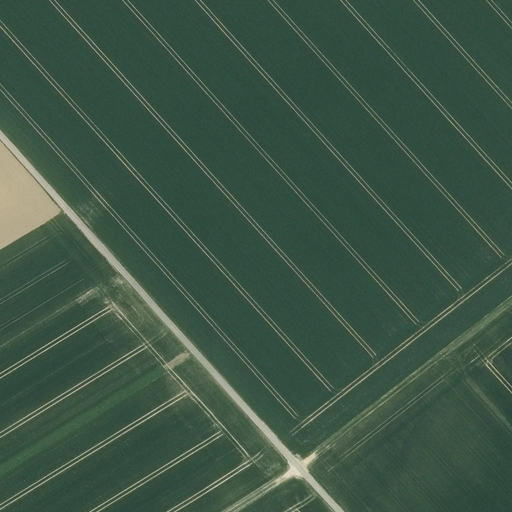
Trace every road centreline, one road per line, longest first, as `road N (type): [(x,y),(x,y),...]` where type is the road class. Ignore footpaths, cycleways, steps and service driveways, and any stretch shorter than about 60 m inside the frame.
road 1 (track): [(0,136),(336,511)]
road 2 (track): [(228,511),(298,469),(511,300)]
